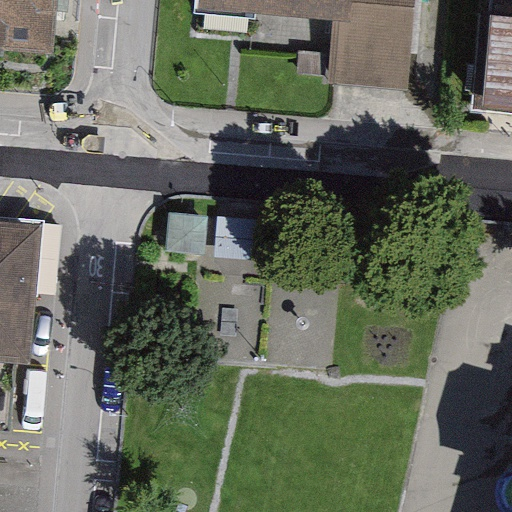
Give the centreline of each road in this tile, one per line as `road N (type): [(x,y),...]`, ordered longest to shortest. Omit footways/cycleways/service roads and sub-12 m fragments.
road 1 (residential): [(511,189),(107,156)]
road 2 (residential): [(107,156),(83,511)]
road 3 (residential): [(123,0),(107,156)]
